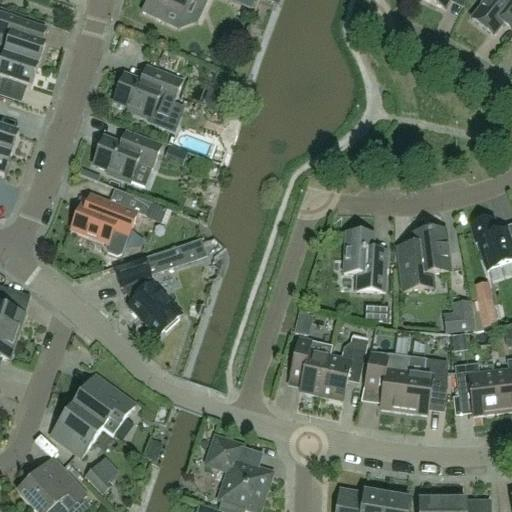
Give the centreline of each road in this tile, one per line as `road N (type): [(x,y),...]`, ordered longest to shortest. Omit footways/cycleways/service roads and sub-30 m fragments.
road 1 (residential): [(245,420),(312,203),(402,208),(468,198),(511,181)]
road 2 (residential): [(10,257),(40,196),(108,0)]
road 3 (residential): [(511,451),(418,456),(304,436)]
road 4 (residential): [(245,420),(176,396),(81,315)]
road 5 (residential): [(511,94),(477,64),(374,16),(380,0)]
road 6 (residential): [(81,315),(24,437),(0,465)]
